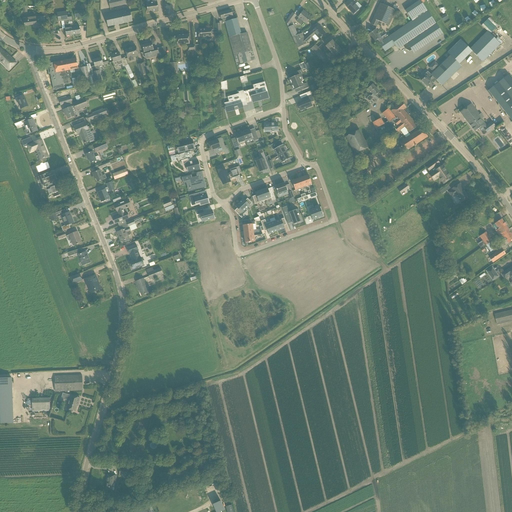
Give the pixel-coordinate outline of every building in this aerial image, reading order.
[(146,4),(147,7),(147,12),(158,11),(157,2),(156,2),(156,0),(151,0),(152,3),(146,4)] [(420,0),(405,10),(412,21),(427,11),(420,0)] [(353,1),(350,4),(346,8),(353,15),(359,9),(354,4),(355,4),(353,1)] [(380,3),(370,24),(374,26),(375,23),(377,24),(379,21),(389,26),(396,10),(380,3)] [(440,14),(446,10),(443,6),(437,10),(440,14)] [(105,15),(106,22),(108,27),(132,21),(129,9),(105,15)] [(231,10),(220,13),(221,18),(223,23),(225,22),(229,37),(241,34),(238,23),(237,19),(233,20),(231,10)] [(298,17),(298,18),(296,21),(301,25),(303,22),(306,24),(310,18),(305,14),(306,13),(303,11),(298,17)] [(380,43),(379,43),(385,52),(395,45),(398,49),(403,46),(407,43),(435,23),(427,11),(412,21),(388,37),(383,41),(380,43)] [(66,12),(57,13),(58,22),(64,21),(68,20),(67,15),(66,12)] [(292,13),(286,22),(287,26),(291,21),(293,20),(296,16),(292,13)] [(36,17),(28,18),(23,19),(24,26),(35,25),(35,27),(41,26),(40,17),(36,17)] [(485,22),(485,23),(486,23),(491,28),(493,30),(497,26),(489,18),(485,22)] [(68,20),(64,21),(65,31),(66,36),(72,35),(72,28),(68,28),(68,25),(69,25),(68,20)] [(436,23),(407,43),(411,50),(414,54),(443,34),(436,23)] [(69,25),(68,25),(68,28),(72,28),(72,35),(80,34),(80,29),(79,26),(73,27),(73,24),(72,24),(69,25)] [(293,25),(288,27),(293,38),(298,35),(296,32),(293,25)] [(301,34),(293,38),(297,48),(306,44),(306,43),(315,34),(319,39),(324,34),(321,31),(322,30),(318,26),(312,31),(304,39),(301,34)] [(198,29),(198,34),(199,38),(204,38),(204,37),(206,37),(206,40),(212,39),(211,37),(212,36),(211,29),(205,30),(205,29),(198,29)] [(375,30),(368,35),(373,43),(378,40),(379,42),(380,43),(383,41),(381,38),(375,30)] [(425,77),(421,81),(427,87),(427,86),(430,88),(434,84),(432,82),(435,79),(441,86),(445,83),(453,75),(450,73),(468,56),(472,52),(482,63),(501,44),(487,31),(478,40),(469,48),(467,46),(460,39),(447,52),(450,56),(431,75),(428,71),(424,75),(426,76),(425,77)] [(241,34),(229,37),(230,43),(234,57),(237,65),(255,60),(253,52),(252,52),(247,32),(241,34)] [(176,35),(177,40),(177,45),(189,44),(189,39),(188,35),(176,35)] [(332,41),(328,44),(323,49),(325,51),(328,48),(330,51),(337,46),(332,41)] [(151,42),(142,44),(146,59),(165,54),(163,47),(153,50),(151,42)] [(315,45),(311,49),(313,52),(319,57),(323,53),(315,45)] [(125,50),(126,55),(128,59),(129,62),(134,60),(133,57),(138,56),(137,51),(135,46),(132,48),(125,50)] [(337,46),(330,51),(335,57),(338,59),(345,52),(342,50),(341,51),(337,46)] [(16,63),(6,53),(0,47),(0,61),(9,70),(16,63)] [(111,55),(113,60),(113,63),(117,61),(118,65),(122,64),(121,60),(119,53),(111,55)] [(323,53),(319,57),(325,64),(328,63),(330,61),(323,53)] [(76,58),(68,60),(70,70),(78,68),(76,58)] [(93,60),(95,66),(91,67),(95,81),(101,80),(99,72),(100,72),(99,66),(103,65),(101,58),(93,60)] [(50,74),(53,90),(64,88),(64,84),(73,82),(72,79),(72,77),(70,70),(68,60),(54,63),(47,64),(46,64),(48,74),(50,74)] [(435,61),(428,67),(432,71),(439,65),(435,61)] [(141,76),(147,75),(143,63),(138,65),(141,76)] [(130,78),(134,77),(132,74),(128,65),(125,66),(130,78)] [(87,66),(80,68),(82,78),(83,78),(84,83),(89,82),(89,77),(87,66)] [(288,81),(290,84),(291,84),(291,85),(301,81),(300,77),(303,75),(301,70),(294,73),(295,76),(289,79),(289,80),(288,81)] [(489,88),(486,90),(488,93),(489,92),(511,121),(511,79),(508,75),(490,89),(489,88)] [(301,81),(291,85),(292,86),(291,86),(292,89),(293,89),(293,90),(300,88),(301,91),(308,87),(307,83),(303,84),(301,81)] [(372,85),(368,88),(368,89),(373,94),(370,96),(369,95),(366,99),(372,105),(378,99),(375,96),(379,92),(372,85)] [(266,89),(248,94),(249,99),(251,99),(253,104),(269,100),(267,94),(268,94),(266,89)] [(234,101),(224,103),(225,107),(226,112),(235,110),(238,109),(243,108),(241,101),(246,100),(243,90),(238,92),(239,95),(232,97),(234,101)] [(23,95),(19,97),(15,98),(17,103),(18,102),(21,109),(27,106),(25,101),(25,100),(23,95)] [(71,97),(59,100),(60,105),(72,102),(71,97)] [(71,107),(68,108),(63,110),(65,116),(66,115),(68,119),(75,116),(73,113),(76,112),(76,111),(88,106),(85,98),(73,103),(74,106),(71,107)] [(309,99),(297,103),(300,111),(312,106),(309,99)] [(397,106),(391,111),(396,116),(403,110),(406,108),(401,102),(397,106)] [(471,104),(460,112),(475,132),(479,129),(479,130),(483,127),(487,133),(493,128),(490,125),(488,126),(487,125),(485,127),(480,120),(484,117),(481,114),(479,115),(471,104)] [(105,109),(87,116),(89,121),(98,118),(106,114),(107,114),(105,109)] [(381,118),(373,123),(376,129),(380,138),(388,134),(387,131),(393,128),(392,125),(390,122),(395,118),(388,109),(382,113),(388,121),(384,124),(381,118)] [(395,118),(390,122),(392,125),(394,124),(395,123),(397,126),(397,127),(395,128),(397,130),(398,132),(400,130),(406,138),(399,143),(401,146),(398,148),(402,154),(405,152),(414,146),(414,147),(417,145),(416,144),(423,140),(428,137),(420,129),(416,131),(410,135),(408,133),(409,133),(414,129),(418,126),(403,110),(396,116),(398,119),(397,120),(395,118)] [(15,126),(21,124),(22,125),(24,124),(28,134),(37,131),(33,119),(31,119),(29,116),(21,119),(14,122),(15,126)] [(85,122),(79,125),(74,126),(76,132),(79,132),(83,144),(89,141),(89,143),(94,141),(90,132),(89,127),(87,127),(85,122)] [(277,123),(264,124),(264,128),(267,128),(267,132),(277,131),(277,123)] [(242,132),(245,141),(252,139),(253,141),(258,140),(255,131),(251,133),(249,129),(247,130),(247,129),(243,131),(243,132),(242,132)] [(355,154),(368,147),(359,130),(346,137),(355,154)] [(245,141),(242,132),(241,132),(241,131),(237,133),(237,134),(235,135),(236,138),(231,139),(234,148),(239,147),(239,144),(245,141)] [(31,137),(22,141),(24,147),(28,146),(30,152),(37,149),(41,160),(43,159),(48,157),(41,140),(42,140),(34,143),(31,137)] [(225,150),(223,145),(223,144),(221,139),(220,139),(209,143),(212,150),(215,149),(216,153),(225,150)] [(105,141),(98,144),(100,150),(107,147),(105,141)] [(192,141),(177,145),(179,153),(195,149),(192,141)] [(173,142),(166,144),(169,156),(176,154),(173,142)] [(279,147),(277,142),(270,146),(271,149),(274,150),(278,156),(286,151),(286,150),(287,150),(285,146),(284,147),(283,145),(279,147)] [(92,151),(90,152),(85,154),(87,158),(88,157),(90,163),(94,162),(95,163),(100,161),(100,160),(99,156),(98,156),(95,157),(92,151)] [(192,151),(171,156),(173,162),(193,157),(192,151)] [(286,151),(278,156),(282,165),(286,164),(285,161),(290,158),(289,156),(290,155),(288,152),(287,153),(286,151)] [(356,167),(358,171),(372,161),(369,157),(356,167)] [(189,159),(181,161),(182,165),(185,164),(188,172),(200,169),(198,160),(190,163),(189,159)] [(263,159),(255,162),(259,172),(267,169),(263,159)] [(436,160),(426,167),(429,171),(430,170),(432,173),(430,174),(435,180),(438,177),(443,184),(451,178),(442,165),(440,167),(438,164),(439,163),(436,160)] [(126,169),(112,174),(114,179),(123,176),(127,175),(128,174),(126,169)] [(226,171),(219,173),(223,185),(230,182),(229,179),(231,179),(232,180),(239,177),(238,174),(237,169),(229,172),(230,174),(228,175),(227,174),(226,171)] [(97,171),(92,173),(94,176),(95,176),(97,182),(102,180),(101,176),(102,176),(100,170),(97,171)] [(36,178),(39,187),(40,189),(43,188),(42,185),(44,185),(46,191),(47,190),(49,195),(52,194),(53,196),(59,194),(58,191),(61,190),(55,175),(45,178),(44,175),(39,176),(36,178)] [(191,175),(181,177),(183,184),(186,183),(190,182),(192,191),(205,187),(203,178),(199,179),(199,176),(197,177),(192,178),(191,175)] [(308,175),(303,177),(306,186),(311,184),(308,175)] [(303,177),(297,179),(300,188),(306,186),(303,177)] [(297,179),(292,181),(295,190),(300,188),(297,179)] [(105,188),(105,190),(97,193),(101,202),(105,200),(106,202),(110,201),(106,192),(109,191),(109,192),(114,190),(111,182),(106,184),(108,187),(105,188)] [(284,183),(275,186),(278,194),(287,190),(288,193),(292,191),(290,186),(289,184),(290,186),(286,188),(284,183)] [(464,189),(460,184),(451,190),(449,192),(452,197),(456,195),(460,201),(467,197),(463,190),(464,189)] [(440,192),(442,194),(450,188),(448,186),(440,192)] [(267,188),(261,190),(265,201),(271,199),(272,201),(276,200),(273,193),(269,194),(267,188)] [(256,195),(252,197),(255,204),(265,201),(261,190),(255,192),(256,195)] [(199,193),(190,195),(191,199),(194,198),(195,204),(199,203),(200,205),(208,203),(206,195),(200,196),(199,193)] [(243,198),(239,202),(246,209),(252,203),(247,198),(245,201),(243,198)] [(115,223),(118,222),(119,226),(126,223),(124,220),(129,218),(125,209),(131,206),(128,200),(115,205),(117,212),(118,211),(120,215),(113,218),(115,223)] [(162,204),(164,208),(172,205),(170,200),(162,204)] [(246,209),(239,202),(235,206),(237,208),(234,211),(241,218),(244,215),(248,211),(246,209)] [(286,206),(282,208),(288,224),(292,222),(292,223),(294,223),(295,224),(301,222),(298,215),(300,214),(298,209),(292,211),(291,208),(288,209),(286,206)] [(320,207),(314,209),(318,218),(323,216),(320,207)] [(314,209),(309,211),(312,220),(318,218),(314,209)] [(203,210),(196,212),(197,215),(200,214),(202,222),(214,218),(212,210),(204,213),(203,210)] [(62,215),(61,216),(65,226),(61,227),(63,231),(70,228),(69,225),(72,223),(70,217),(71,216),(69,212),(65,214),(62,215)] [(139,218),(126,223),(128,227),(141,222),(139,218)] [(275,221),(279,231),(284,229),(283,226),(286,225),(284,218),(276,221),(275,221)] [(501,219),(497,222),(495,224),(498,229),(495,231),(499,236),(508,229),(501,219)] [(268,234),(274,232),(270,222),(266,223),(265,220),(260,221),(264,232),(267,230),(268,234)] [(274,232),(279,231),(275,221),(276,221),(275,220),(270,222),(274,232)] [(129,228),(122,231),(117,232),(120,242),(124,240),(125,242),(130,240),(128,236),(130,235),(131,233),(130,231),(129,228)] [(511,234),(508,229),(499,236),(505,245),(511,240),(511,234)] [(77,232),(73,234),(69,235),(66,236),(69,241),(71,240),(73,246),(82,242),(77,232)] [(479,236),(485,245),(492,241),(486,232),(479,236)] [(492,241),(485,245),(490,252),(497,248),(492,241)] [(136,244),(131,246),(126,248),(129,254),(131,259),(132,259),(133,261),(129,262),(132,270),(142,266),(142,268),(146,266),(144,260),(142,261),(141,257),(140,257),(138,251),(139,251),(136,244)] [(80,249),(61,255),(62,258),(78,253),(79,255),(78,255),(82,266),(90,263),(86,252),(82,254),(80,249)] [(501,249),(489,257),(492,262),(505,254),(501,249)] [(511,267),(501,274),(504,278),(509,275),(511,280),(511,281),(511,282),(511,283),(511,285),(511,267)] [(150,279),(152,278),(153,280),(157,279),(156,277),(162,274),(160,268),(148,273),(150,279)] [(498,277),(492,268),(486,271),(492,280),(498,277)] [(454,269),(450,271),(454,277),(458,274),(459,273),(458,271),(457,271),(454,269)] [(79,274),(70,277),(72,284),(82,280),(79,274)] [(95,275),(84,279),(87,287),(88,287),(91,294),(101,290),(97,281),(98,281),(95,275)] [(143,279),(141,280),(136,282),(141,296),(149,293),(143,279)] [(511,310),(494,314),(497,323),(511,319),(511,310)] [(55,392),(77,391),(82,391),(82,375),(54,376),(55,392)] [(11,376),(0,376),(0,421),(12,421),(11,376)] [(62,393),(61,399),(69,401),(67,409),(69,410),(69,411),(72,412),(73,411),(75,411),(77,404),(78,404),(80,398),(62,393)] [(32,398),(32,411),(50,411),(49,398),(32,398)] [(130,465),(123,464),(123,467),(120,467),(119,475),(124,476),(124,478),(129,479),(130,465)] [(105,490),(110,491),(112,491),(114,476),(107,475),(105,490)] [(221,502),(213,505),(215,511),(220,511),(224,510),(221,502)]
